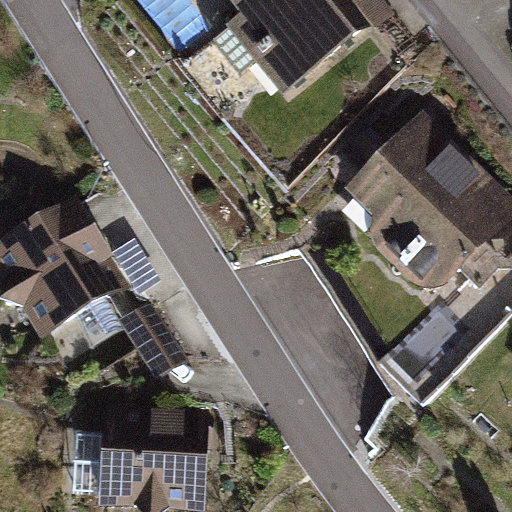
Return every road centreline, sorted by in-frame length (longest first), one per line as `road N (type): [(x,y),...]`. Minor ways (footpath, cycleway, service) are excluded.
road 1 (residential): [(367,511),(26,0)]
road 2 (residential): [(434,0),(511,94)]
